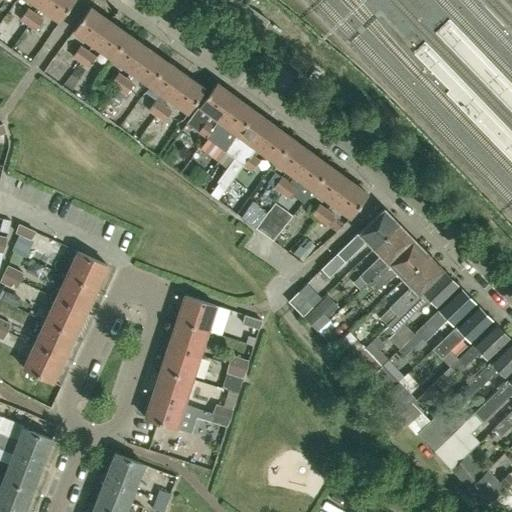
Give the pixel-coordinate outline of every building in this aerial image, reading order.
[(45,0),(40,8),(60,21),(74,0),(45,0)] [(268,20),(240,0),(209,0),(258,35),(268,20)] [(109,21),(89,7),(73,31),(93,44),(109,21)] [(19,21),(35,31),(44,19),(27,8),(19,21)] [(128,35),(109,21),(93,44),(112,58),(128,35)] [(128,35),(112,58),(131,71),(147,48),(128,35)] [(79,63),(87,52),(80,46),(72,58),(79,63)] [(166,62),(147,48),(131,71),(150,85),(166,62)] [(95,58),(87,52),(79,63),(88,68),(95,58)] [(157,101),(164,106),(169,99),(185,75),(166,62),(150,85),(162,93),(157,101)] [(117,90),(125,79),(118,74),(110,85),(117,90)] [(205,89),(185,75),(169,99),(189,112),(205,89)] [(125,79),(117,90),(126,96),(133,84),(125,79)] [(199,107),(218,121),(235,97),(216,83),(199,107)] [(218,121),(214,127),(205,138),(208,140),(201,149),(218,161),(254,111),(235,97),(218,121)] [(148,112),(155,117),(156,117),(164,106),(157,101),(148,112)] [(171,112),(164,106),(156,117),(163,122),(171,112)] [(219,184),(211,195),(218,201),(243,166),(252,154),(256,149),(273,125),(254,111),(218,161),(219,162),(225,153),(234,159),(217,183),(219,184)] [(197,132),(205,138),(214,127),(206,121),(197,132)] [(273,125),(256,149),(275,162),(292,139),(273,125)] [(146,144),(166,156),(175,141),(155,129),(146,144)] [(311,152),(292,139),(275,162),(293,176),(311,152)] [(311,152),(293,176),(312,190),(330,166),(311,152)] [(252,154),(243,166),(251,172),(255,166),(260,160),(252,155),(252,154)] [(348,180),(330,166),(312,190),(331,204),(348,180)] [(207,168),(199,177),(210,187),(218,178),(207,168)] [(273,189),(280,194),(289,182),(282,176),(273,189)] [(331,204),(351,218),(368,194),(348,180),(331,204)] [(298,188),(289,182),(280,194),(289,200),(298,188)] [(275,203),(257,229),(256,229),(273,241),(292,216),(275,203)] [(318,221),(326,210),(319,205),(311,216),(318,221)] [(383,208),(337,254),(321,270),(329,279),(344,262),(365,242),(372,249),(398,223),(383,208)] [(318,221),(319,222),(326,227),(334,215),(326,210),(318,221)] [(398,223),(372,249),(379,257),(359,277),(366,284),(413,238),(398,223)] [(31,240),(36,233),(36,232),(19,225),(15,234),(31,240)] [(312,236),(299,250),(310,260),(322,245),(312,236)] [(401,279),(427,254),(413,238),(366,284),(374,293),(395,273),(401,279)] [(95,289),(106,266),(76,252),(65,275),(95,289)] [(387,325),(443,270),(427,254),(401,279),(410,288),(390,308),(379,319),(387,325)] [(3,275),(19,282),(23,274),(8,266),(3,275)] [(415,335),(403,324),(428,299),(435,307),(458,285),(443,270),(387,325),(390,329),(385,334),(399,350),(415,335)] [(0,283),(15,290),(19,282),(3,275),(0,281),(0,283)] [(95,289),(65,275),(55,299),(85,313),(95,289)] [(452,324),(475,302),(460,288),(415,332),(416,333),(415,335),(399,350),(398,351),(403,357),(422,339),(424,341),(447,319),(452,324)] [(313,307),(298,292),(288,301),(303,317),(313,307)] [(206,330),(214,306),(184,296),(176,321),(206,330)] [(304,318),(318,332),(330,320),(328,319),(339,308),(328,297),(317,307),(316,306),(304,318)] [(85,313),(55,299),(44,322),(74,336),(85,313)] [(432,350),(439,357),(441,360),(465,337),(469,342),(492,320),(477,305),(432,350)] [(242,325),(259,330),(262,322),(244,315),(242,325)] [(0,330),(6,333),(10,324),(0,319),(0,330)] [(206,330),(176,321),(168,345),(198,355),(206,330)] [(74,336),(44,322),(33,345),(63,359),(74,336)] [(495,323),(449,368),(438,378),(445,386),(480,352),(487,360),(509,338),(495,323)] [(334,348),(348,364),(364,349),(349,333),(334,348)] [(511,340),(430,422),(417,435),(435,452),(465,422),(455,412),(489,378),(488,377),(497,369),(505,376),(511,369),(511,340)] [(63,359),(33,345),(22,369),(52,383),(63,359)] [(198,355),(168,345),(160,370),(190,379),(198,355)] [(367,381),(381,367),(364,349),(348,364),(366,382),(367,381)] [(232,357),(229,365),(245,370),(248,362),(232,357)] [(237,394),(242,379),(245,370),(229,365),(226,374),(221,389),(237,394)] [(383,365),(381,367),(367,381),(382,396),(381,397),(383,398),(399,382),(383,365)] [(190,379),(160,370),(152,394),(182,404),(190,379)] [(435,452),(452,470),(467,456),(480,443),(471,434),(482,423),(511,394),(511,375),(496,391),(474,413),(465,422),(435,452)] [(399,415),(411,402),(415,399),(399,382),(383,398),(399,415)] [(182,404),(152,394),(144,419),(174,428),(182,404)] [(430,422),(411,402),(399,415),(397,416),(416,436),(417,435),(430,422)] [(215,405),(213,414),(229,419),(232,410),(215,405)] [(511,410),(507,415),(508,415),(493,430),(500,437),(511,425),(511,410)] [(210,423),(227,428),(229,419),(213,414),(210,423)] [(41,466),(51,440),(22,429),(12,455),(41,466)] [(114,454),(104,481),(133,492),(143,465),(114,454)] [(41,466),(12,455),(3,481),(32,492),(41,466)] [(452,470),(468,486),(482,472),(467,456),(452,470)] [(487,504),(503,489),(488,471),(470,487),(487,504)] [(24,511),(32,492),(3,481),(0,487),(0,508),(9,511),(24,511)] [(110,511),(125,511),(133,492),(104,481),(95,506),(110,511)] [(159,491),(156,500),(167,504),(170,494),(159,491)] [(152,510),(157,511),(158,511),(163,511),(167,504),(156,500),(152,510)]
